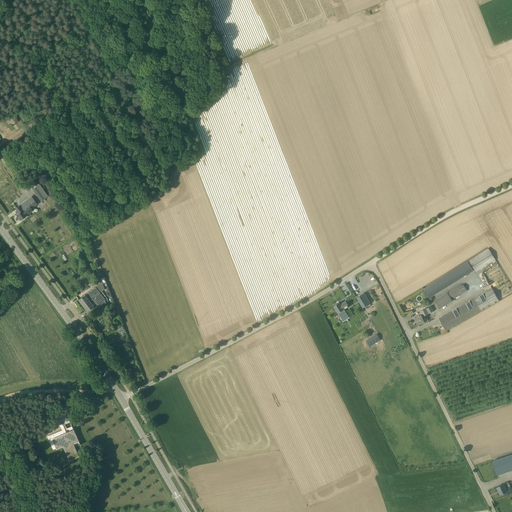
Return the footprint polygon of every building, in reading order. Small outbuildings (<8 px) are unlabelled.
[(15,114),(8,117),(12,125),(18,122),(15,114)] [(40,184),(33,189),(42,201),(48,196),(40,184)] [(31,208),(37,204),(32,196),(25,201),(27,202),(21,206),(20,205),(16,208),(19,212),(16,215),(20,220),(27,215),(25,213),(31,208)] [(475,273),(495,260),(488,248),(423,289),(430,300),(475,273)] [(100,292),(100,293),(105,289),(102,282),(96,287),(79,300),(83,306),(100,292)] [(463,293),(466,291),(462,285),(459,287),(435,301),(439,308),(463,293)] [(499,301),(492,288),(444,316),(439,318),(446,331),(450,329),(499,301)] [(103,297),(100,293),(100,292),(83,306),(87,311),(93,306),(91,303),(95,300),(100,306),(105,302),(103,297)] [(364,293),(363,293),(357,298),(363,308),(370,303),(364,293)] [(346,301),(340,304),(339,302),(334,306),(338,313),(349,306),(346,301)] [(432,306),(426,308),(420,311),(422,315),(415,318),(418,325),(424,321),(425,322),(428,320),(425,315),(429,314),(429,313),(434,311),(432,306)] [(370,346),(378,342),(375,337),(367,341),(370,346)] [(64,444),(68,451),(71,460),(67,462),(72,460),(79,457),(76,450),(73,443),(78,441),(78,440),(73,429),(66,433),(66,434),(55,439),(56,439),(59,446),(64,444)] [(511,453),(492,461),(492,462),(497,475),(511,470),(511,453)] [(509,495),(511,493),(511,489),(508,481),(496,487),(500,494),(507,491),(509,495)]
